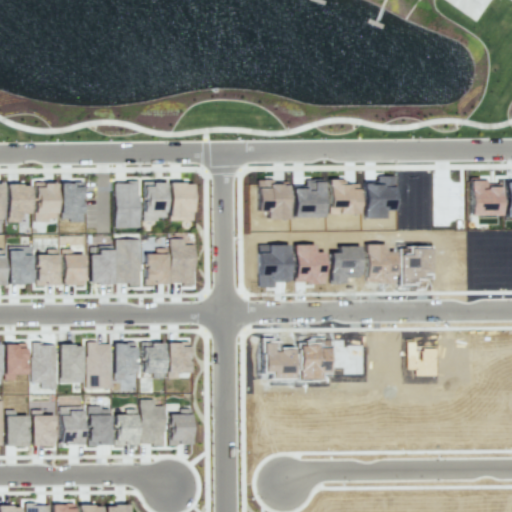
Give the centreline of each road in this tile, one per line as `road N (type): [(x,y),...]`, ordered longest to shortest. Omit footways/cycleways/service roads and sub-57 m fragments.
road 1 (residential): [(0,154),(511,151)]
road 2 (residential): [(223,511),(220,154)]
road 3 (residential): [(220,315),(511,309)]
road 4 (residential): [(511,467),(328,471),(282,488)]
road 5 (residential): [(0,321),(220,315)]
road 6 (residential): [(0,483),(132,483),(175,499)]
